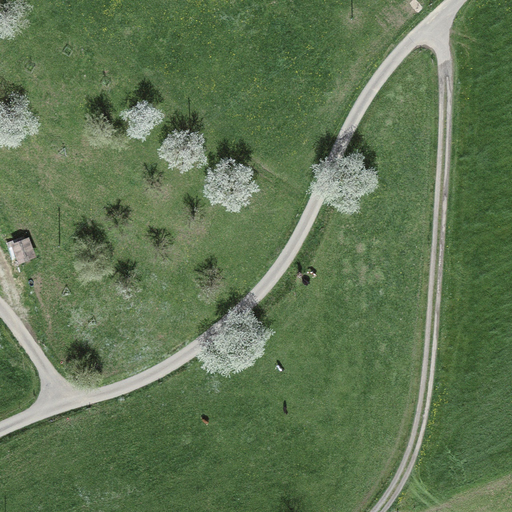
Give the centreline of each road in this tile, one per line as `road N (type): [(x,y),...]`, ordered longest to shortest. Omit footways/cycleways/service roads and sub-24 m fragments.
road 1 (unclassified): [(435,26),(403,47),(370,91),(299,235),(248,304),(175,362),(60,406)]
road 2 (unclassified): [(378,511),(417,435),(429,363),(445,108),(435,26)]
